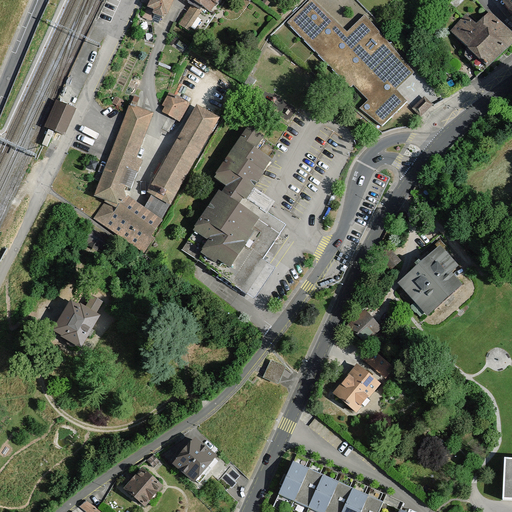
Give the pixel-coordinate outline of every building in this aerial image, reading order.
[(165,23),(177,0),(156,0),(149,15),(165,23)] [(212,21),(227,0),(188,0),(187,2),(212,21)] [(370,103),(361,111),(382,124),(406,102),(405,101),(395,90),(412,74),(364,17),(348,34),(312,0),(287,24),(351,87),(354,84),(370,103)] [(511,49),(511,37),(491,17),(478,29),(467,18),(450,34),(488,73),(511,49)] [(256,82),(249,77),(241,88),(249,93),(256,82)] [(193,107),(170,96),(162,111),(185,123),(193,107)] [(427,97),(413,110),(420,117),(434,105),(427,97)] [(76,112),(59,103),(47,128),(64,136),(76,112)] [(158,120),(130,110),(99,200),(107,202),(125,209),(129,198),(131,191),(137,194),(147,166),(142,164),(158,120)] [(226,125),(201,110),(151,195),(156,198),(176,210),(226,125)] [(275,148),(247,130),(215,181),(227,189),(222,197),(241,209),(246,200),(253,190),(258,182),(263,175),(270,163),(269,161),(275,151),(273,150),(275,148)] [(274,204),(253,190),(246,200),(267,215),(274,204)] [(241,209),(222,197),(219,195),(182,251),(203,266),(253,300),(275,270),(261,262),(285,227),(267,215),(246,200),(241,209)] [(176,210),(156,198),(147,211),(129,198),(125,209),(107,202),(94,222),(147,259),(169,224),(176,210)] [(439,242),(396,284),(435,324),(470,290),(454,273),(462,265),(439,242)] [(55,332),(81,347),(97,317),(72,302),(55,332)] [(381,326),(365,311),(350,327),(366,343),(381,326)] [(286,369),(271,362),(263,379),(278,386),(286,369)] [(334,393),(359,413),(383,382),(358,363),(334,393)] [(196,437),(173,465),(199,485),(208,473),(218,481),(231,465),(220,456),(196,437)] [(294,461),(279,494),(319,511),(381,511),(386,501),(294,461)] [(160,485),(140,469),(126,488),(146,503),(160,485)] [(87,511),(106,511),(85,502),(81,509),(87,511)]
